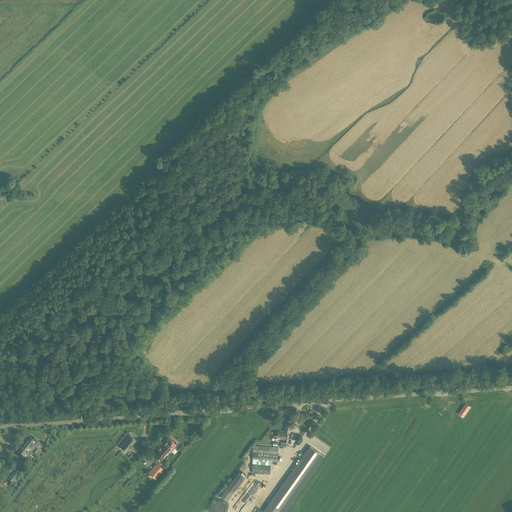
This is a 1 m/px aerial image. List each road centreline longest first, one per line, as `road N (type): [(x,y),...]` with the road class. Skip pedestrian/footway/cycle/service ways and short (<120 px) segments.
road 1 (unclassified): [(511,387),(0,427)]
road 2 (track): [(511,279),(489,258),(369,242),(298,218)]
